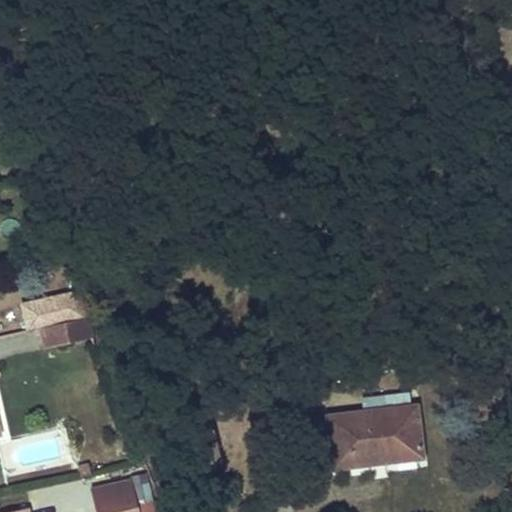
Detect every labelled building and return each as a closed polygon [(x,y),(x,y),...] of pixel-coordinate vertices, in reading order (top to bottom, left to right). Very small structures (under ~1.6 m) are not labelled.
[(78,327),(64,286),(10,297),(19,340),(32,337),(78,327)] [(78,327),(32,337),(37,356),(83,346),(78,327)] [(410,458),(403,406),(316,416),(322,470),(410,458)] [(180,476),(211,465),(196,409),(165,417),(180,476)] [(146,471),(132,474),(138,502),(153,499),(146,471)] [(140,511),(158,511),(155,500),(139,505),(140,511)]
